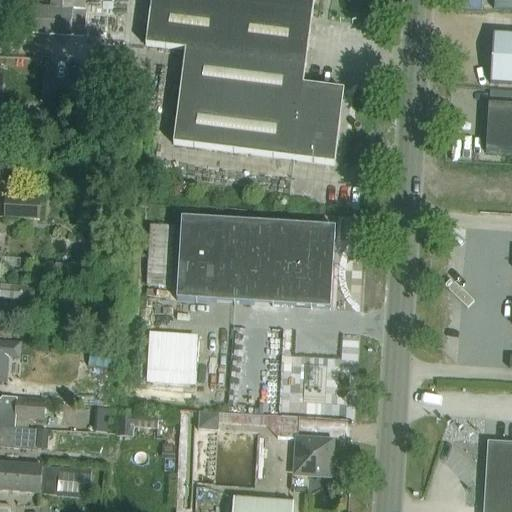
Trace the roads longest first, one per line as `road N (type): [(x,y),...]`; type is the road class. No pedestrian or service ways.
road 1 (unclassified): [(382,511),(415,0)]
road 2 (unknown): [(401,202),(465,206),(493,221),(491,342),(471,367),(390,376)]
